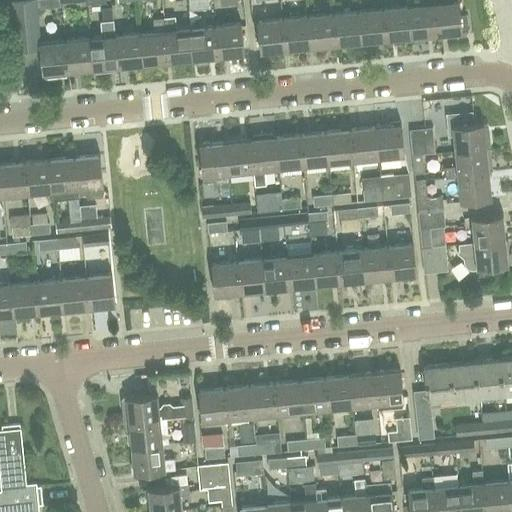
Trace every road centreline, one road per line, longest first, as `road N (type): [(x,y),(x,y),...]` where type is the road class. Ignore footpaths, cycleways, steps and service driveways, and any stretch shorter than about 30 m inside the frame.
road 1 (residential): [(504,77),(0,123)]
road 2 (residential): [(511,317),(51,362)]
road 3 (residential): [(96,511),(51,362)]
